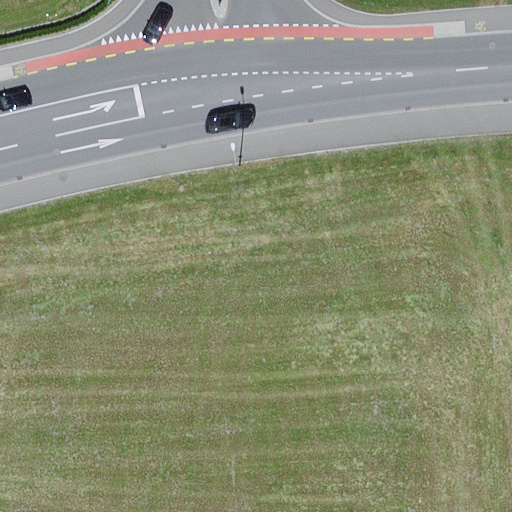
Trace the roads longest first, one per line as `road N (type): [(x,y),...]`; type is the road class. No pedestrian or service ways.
road 1 (primary): [(511,68),(222,93)]
road 2 (primary): [(222,93),(0,139)]
